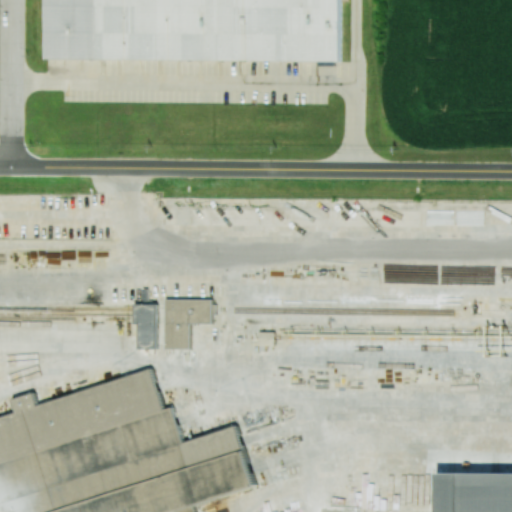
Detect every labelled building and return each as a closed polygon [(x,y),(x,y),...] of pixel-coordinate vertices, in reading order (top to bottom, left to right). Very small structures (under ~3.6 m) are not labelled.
[(47,0),(47,59),(341,61),(341,0),(47,0)] [(213,299),(166,299),(167,349),(191,349),(191,323),(213,323),(213,299)] [(140,349),(157,349),(158,304),(136,304),(135,323),(140,323),(140,349)] [(165,311),(158,311),(158,349),(166,349),(165,311)] [(198,511),(192,504),(255,488),(240,427),(178,443),(161,375),(0,414),(0,511),(198,511)] [(444,511),(444,474),(511,474),(511,511),(444,511)]
